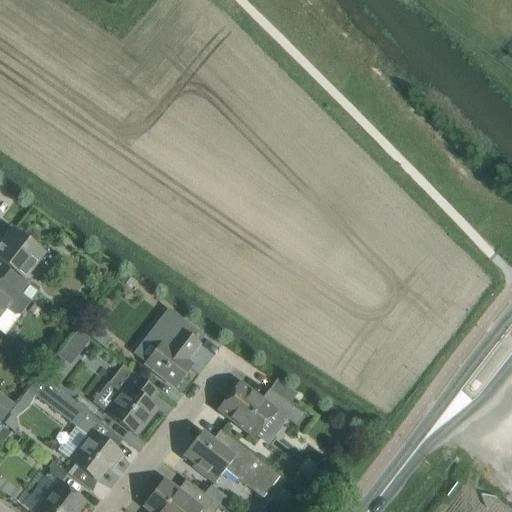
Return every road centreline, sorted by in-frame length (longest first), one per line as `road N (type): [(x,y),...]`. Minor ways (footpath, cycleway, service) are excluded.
road 1 (residential): [(107,511),(221,365)]
road 2 (secondary): [(511,312),(407,460)]
road 3 (secondary): [(407,460),(511,362)]
